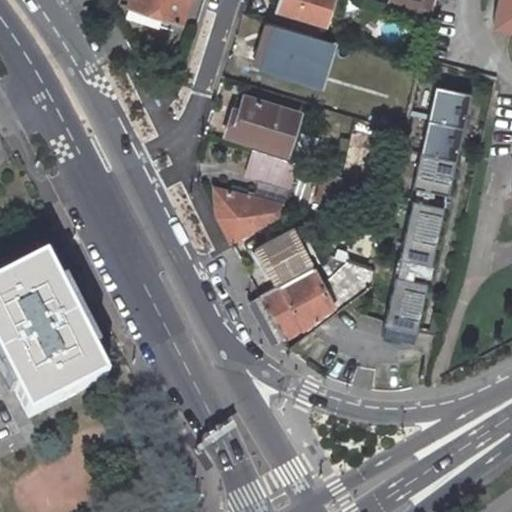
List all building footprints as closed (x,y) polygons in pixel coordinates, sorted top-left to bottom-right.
[(187,0),(130,0),(128,6),(157,15),(181,23),(187,0)] [(277,0),(273,12),(324,25),(331,0),(277,0)] [(433,0),(389,0),(388,3),(430,15),(432,6),(433,0)] [(511,0),(497,0),(493,22),(500,23),(511,26),(511,0)] [(332,41),(272,23),(259,65),(319,84),(332,41)] [(411,187),(446,195),(469,95),(434,87),(411,187)] [(225,134),(267,147),(284,153),(297,113),(280,107),(244,96),(239,111),(233,109),(225,134)] [(299,163),(253,149),(245,175),(290,189),(299,163)] [(399,155),(385,151),(374,199),(388,202),(399,155)] [(341,177),(322,171),(316,199),(335,206),(341,177)] [(283,206),(214,188),(217,217),(231,243),(278,217),(283,206)] [(397,259),(428,266),(441,208),(411,200),(397,259)] [(291,228),(256,247),(276,285),(312,267),(291,228)] [(323,261),(312,267),(331,306),(334,312),(369,285),(372,269),(325,252),(323,261)] [(106,378),(44,258),(0,280),(0,362),(2,366),(28,417),(106,378)] [(276,285),(259,293),(283,339),(331,306),(312,267),(276,285)] [(380,337),(410,344),(424,283),(394,277),(380,337)]
